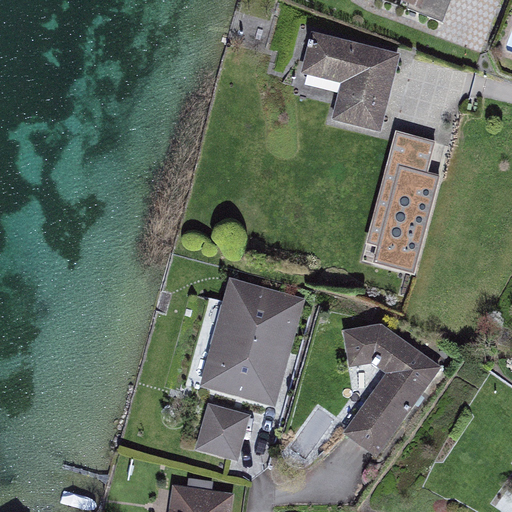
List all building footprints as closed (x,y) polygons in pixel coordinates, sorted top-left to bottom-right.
[(395,0),(443,16),(448,0),(395,0)] [(394,55),(318,35),(309,70),(347,80),(338,114),(376,124),(394,55)] [(437,144),(398,134),(362,263),(414,278),(442,179),(428,175),(437,144)] [(232,284),(206,383),(275,401),(301,302),(232,284)] [(437,371),(376,329),(342,336),(345,362),(363,358),(383,374),(342,432),(377,457),(437,371)] [(215,409),(202,454),(238,464),(251,419),(215,409)] [(231,511),(232,499),(182,494),(179,511),(231,511)]
